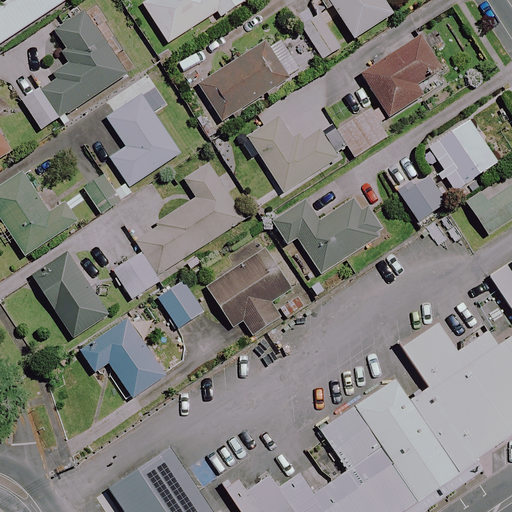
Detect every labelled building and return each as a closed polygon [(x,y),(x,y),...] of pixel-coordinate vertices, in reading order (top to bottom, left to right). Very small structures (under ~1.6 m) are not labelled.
[(143,0),(141,1),(169,45),(219,13),(222,19),(250,1),(249,0),(143,0)] [(395,15),(384,0),(328,0),(355,41),(395,15)] [(128,77),(88,14),(57,34),(78,66),(24,101),(43,132),(128,77)] [(340,50),(320,17),(303,28),(323,60),(340,50)] [(446,46),(436,30),(363,77),(390,120),(424,98),(418,89),(445,72),(434,54),(446,46)] [(280,44),(271,50),(267,42),(199,86),(223,123),(289,80),(285,74),(296,67),(280,44)] [(181,156),(143,98),(108,120),(127,149),(112,159),(130,188),(181,156)] [(388,138),(369,110),(336,132),(355,159),(388,138)] [(298,148),(280,120),(249,140),(284,194),(339,159),(322,133),(298,148)] [(499,166),(473,123),(430,149),(457,192),(499,166)] [(0,160),(12,153),(0,134),(0,160)] [(245,220),(209,166),(186,181),(198,200),(136,241),(160,277),(245,220)] [(511,222),(511,171),(466,202),(489,237),(511,222)] [(51,216),(25,176),(0,192),(0,218),(25,257),(78,223),(67,206),(51,216)] [(120,202),(103,178),(84,191),(102,215),(120,202)] [(435,188),(428,178),(414,188),(411,183),(398,192),(400,195),(420,224),(447,205),(435,188)] [(363,214),(356,203),(321,225),(308,204),(274,224),(288,247),(299,241),(321,276),(385,237),(369,211),(363,214)] [(290,292),(256,238),(228,256),(237,269),(207,288),(234,331),(245,324),(253,338),(282,320),(272,304),(290,292)] [(161,282),(141,255),(115,274),(135,301),(161,282)] [(113,315),(75,256),(36,281),(74,340),(113,315)] [(275,484),(268,474),(246,488),(238,476),(221,487),(237,511),(396,511),(511,437),(511,258),(485,276),(511,318),(511,329),(494,341),(487,331),(458,349),(435,314),(396,340),(426,386),(404,401),(390,380),(318,427),(346,469),(309,493),(295,471),(275,484)] [(205,314),(184,282),(159,298),(179,330),(205,314)] [(168,377),(129,320),(82,353),(96,374),(110,364),(135,400),(168,377)] [(195,511),(159,453),(99,491),(112,511),(195,511)]
